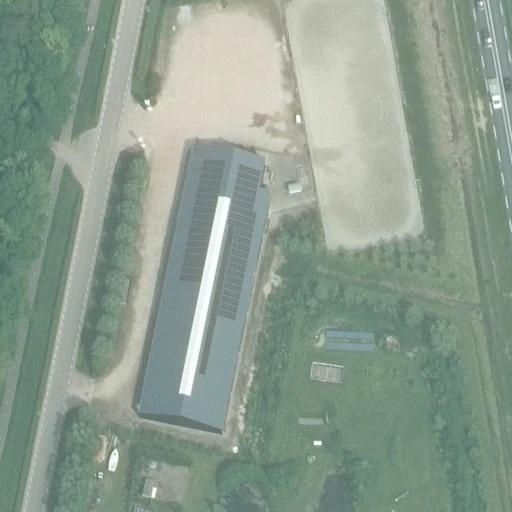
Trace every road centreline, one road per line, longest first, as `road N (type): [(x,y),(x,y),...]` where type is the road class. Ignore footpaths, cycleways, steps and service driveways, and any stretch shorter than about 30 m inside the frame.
road 1 (unclassified): [(133,0),(32,511)]
road 2 (primary): [(484,0),(511,151)]
